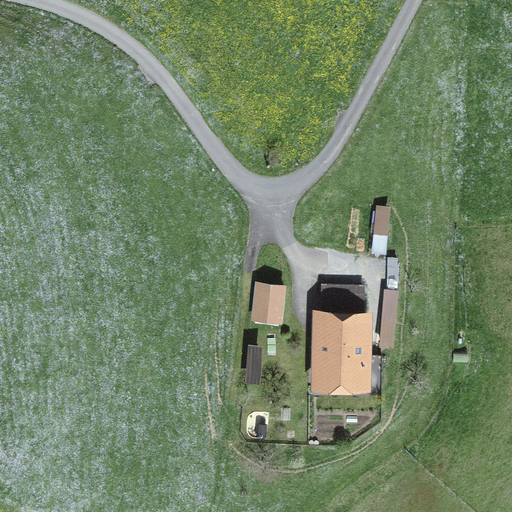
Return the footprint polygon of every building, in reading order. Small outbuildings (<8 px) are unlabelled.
[(378,201),(377,229),(389,230),(390,201),(378,201)] [(279,318),(283,283),(257,280),(254,315),(279,318)] [(384,282),(383,340),(397,340),(398,282),(384,282)] [(381,395),(382,353),(361,353),(362,284),(323,283),(322,352),(310,352),(309,394),(381,395)] [(262,347),(248,346),(246,380),(259,381),(262,347)]
